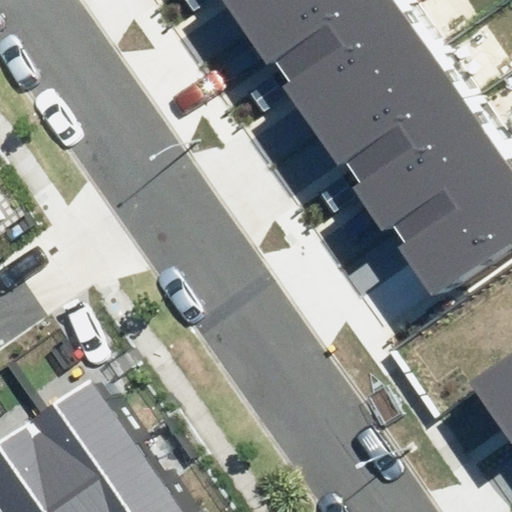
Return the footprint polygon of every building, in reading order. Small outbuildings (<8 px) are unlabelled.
[(511,131),(421,0),(263,0),(463,290),(511,256),(511,131)] [(0,218),(8,213),(0,200),(0,218)] [(120,366),(60,407),(132,511),(208,511),(217,506),(120,366)] [(511,366),(502,374),(511,388),(511,366)] [(132,511),(60,407),(0,447),(0,448),(44,511),(132,511)]
